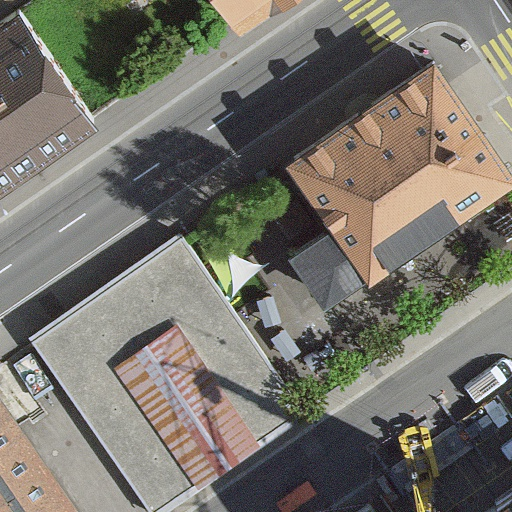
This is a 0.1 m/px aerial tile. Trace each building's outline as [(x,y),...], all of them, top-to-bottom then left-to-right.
[(16,0),(10,0),(0,7),(0,183),(98,117),(16,0)] [(229,0),(239,14),(258,0),(229,0)] [(511,179),(511,176),(443,61),(293,151),(336,221),(298,244),(326,291),(511,179)] [(180,236),(35,332),(154,508),(298,412),(180,236)] [(0,511),(86,511),(0,385),(0,511)]
